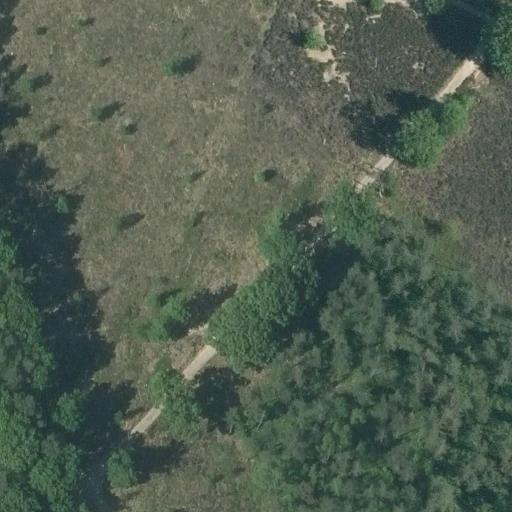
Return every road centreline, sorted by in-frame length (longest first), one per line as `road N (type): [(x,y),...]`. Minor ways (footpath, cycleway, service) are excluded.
road 1 (track): [(82,490),(501,27)]
road 2 (track): [(82,490),(0,253)]
